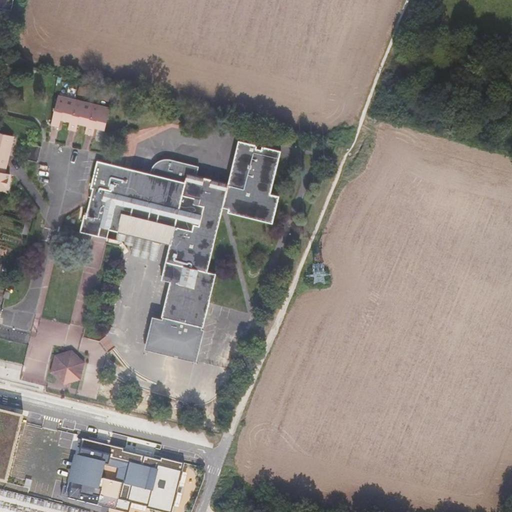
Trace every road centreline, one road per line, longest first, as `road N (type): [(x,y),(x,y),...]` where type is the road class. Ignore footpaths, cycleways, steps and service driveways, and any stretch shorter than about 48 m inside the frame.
road 1 (residential): [(0,397),(222,454)]
road 2 (track): [(342,156),(404,0)]
